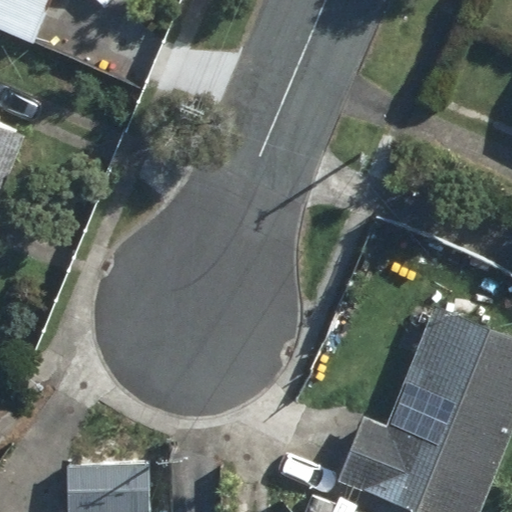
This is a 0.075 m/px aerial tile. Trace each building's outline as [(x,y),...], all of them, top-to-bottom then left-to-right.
[(58,0),(0,0),(0,21),(42,39),(58,0)] [(0,215),(36,126),(0,111),(0,215)] [(488,511),(511,450),(511,326),(443,300),(397,421),(370,410),(344,477),(435,511),(488,511)] [(150,511),(149,464),(68,466),(69,511),(150,511)] [(376,511),(315,489),(306,511),(376,511)]
